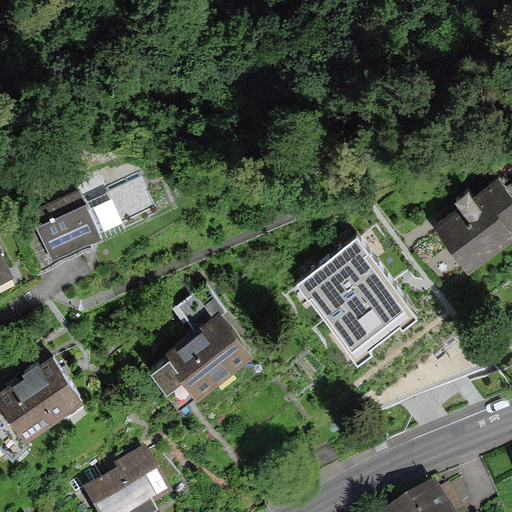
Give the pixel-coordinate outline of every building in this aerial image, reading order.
[(511,236),(511,185),(499,169),(435,220),(473,268),(511,236)] [(24,206),(49,260),(125,224),(100,171),(24,206)] [(354,235),(294,281),(357,362),(416,316),(354,235)] [(0,279),(16,270),(0,242),(0,279)] [(254,348),(220,304),(166,346),(169,349),(150,364),(180,402),(196,389),(198,391),(254,348)] [(0,407),(23,441),(84,399),(50,349),(0,382),(0,407)] [(139,511),(172,494),(146,447),(114,465),(118,471),(83,490),(95,511),(139,511)] [(467,511),(443,474),(384,511),(467,511)]
